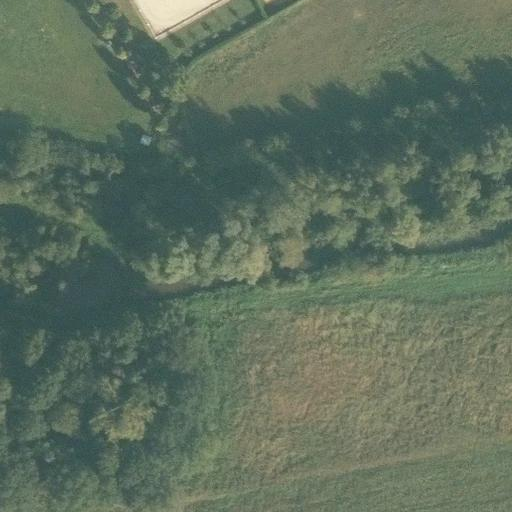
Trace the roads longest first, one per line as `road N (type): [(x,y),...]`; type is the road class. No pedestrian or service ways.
road 1 (track): [(511,269),(189,303),(0,334)]
road 2 (track): [(218,230),(94,0)]
